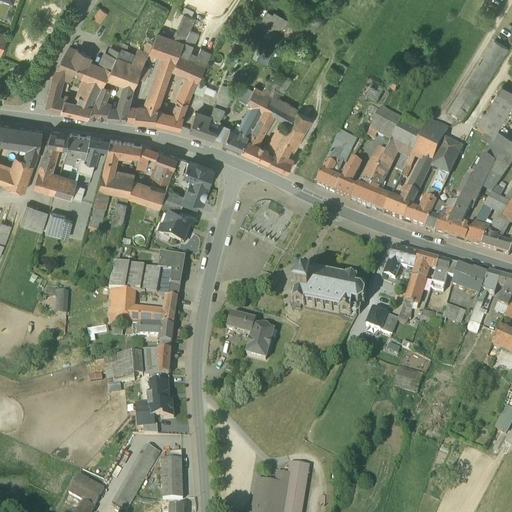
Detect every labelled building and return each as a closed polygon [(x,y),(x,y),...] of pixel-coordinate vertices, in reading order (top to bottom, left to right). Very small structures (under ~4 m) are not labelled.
[(280,35),(294,42),(305,24),(292,16),(290,20),(269,7),(260,22),(253,18),(248,28),(269,39),(276,27),(282,30),(280,35)] [(100,8),(93,18),(100,22),(106,12),(100,8)] [(185,14),(173,38),(184,42),(196,18),(185,14)] [(322,20),(312,14),(305,26),(315,32),(322,20)] [(315,32),(305,26),(294,43),(304,49),(310,52),(320,35),(315,32)] [(164,35),(157,32),(152,43),(149,51),(156,53),(164,35)] [(172,38),(164,35),(156,53),(175,60),(176,61),(180,52),(184,42),(173,38),(172,38)] [(152,43),(147,41),(144,49),(149,51),(152,43)] [(479,67),(490,74),(508,48),(496,41),(479,67)] [(254,57),(269,63),(274,51),(259,46),(254,57)] [(202,47),(198,57),(209,61),(213,52),(202,47)] [(310,53),(303,50),(302,50),(298,48),(296,52),(300,55),(298,60),(305,63),(310,53)] [(49,94),(57,96),(58,97),(64,77),(71,80),(74,73),(86,78),(88,78),(95,62),(88,60),(91,55),(79,49),(75,54),(66,51),(53,76),(48,94),(49,94)] [(188,56),(180,52),(176,61),(172,68),(178,71),(181,73),(188,56)] [(117,56),(108,53),(102,65),(110,68),(117,56)] [(126,60),(117,56),(110,68),(109,70),(120,74),(126,60)] [(163,56),(148,97),(151,98),(161,102),(165,89),(172,68),(175,60),(163,56)] [(194,59),(188,76),(198,81),(206,64),(194,59)] [(142,66),(126,60),(120,74),(117,81),(125,83),(134,87),(138,78),(142,66)] [(102,65),(95,62),(88,78),(86,78),(83,86),(98,92),(102,83),(103,83),(106,77),(109,70),(110,68),(102,65)] [(150,67),(143,64),(142,66),(138,78),(145,81),(150,67)] [(479,67),(457,99),(465,104),(471,108),(492,75),(490,74),(479,67)] [(172,68),(165,89),(169,90),(174,77),(175,77),(178,71),(172,68)] [(344,76),(333,69),(329,75),(340,82),(344,76)] [(120,74),(109,70),(106,77),(113,79),(117,81),(120,74)] [(284,75),(276,89),(283,94),(292,79),(284,75)] [(188,76),(178,99),(189,102),(194,88),(198,81),(188,76)] [(103,83),(94,102),(93,103),(88,115),(107,117),(110,107),(111,103),(105,101),(113,79),(106,77),(103,83)] [(269,78),(262,91),(271,95),(275,89),(274,88),(277,83),(269,78)] [(398,85),(390,81),(390,82),(385,80),(383,84),(387,86),(387,87),(394,92),(398,85)] [(125,83),(118,107),(110,107),(107,117),(125,119),(129,105),(134,87),(125,83)] [(233,95),(239,99),(245,87),(239,84),(235,90),(233,95)] [(223,85),(220,93),(231,98),(233,95),(235,90),(223,85)] [(478,128),(494,137),(498,131),(491,128),(495,120),(502,124),(511,106),(511,89),(503,85),(478,128)] [(98,92),(83,86),(80,92),(89,94),(90,94),(96,96),(98,92)] [(262,91),(255,87),(253,91),(245,87),(239,99),(253,106),(256,100),(266,105),(271,95),(262,91)] [(89,94),(80,92),(78,97),(76,101),(64,99),(62,109),(88,115),(93,103),(96,96),(90,94),(89,94)] [(231,98),(220,93),(216,102),(227,106),(231,98)] [(57,96),(49,94),(46,106),(62,109),(64,99),(57,97),(57,96)] [(149,106),(129,105),(126,119),(154,122),(157,111),(161,102),(151,98),(149,106)] [(172,115),(164,113),(161,123),(180,128),(186,109),(189,102),(178,99),(172,115)] [(276,103),(270,99),(265,108),(271,112),(276,103)] [(290,106),(278,99),(276,103),(271,112),(274,114),(290,123),(297,111),(290,106)] [(266,105),(256,100),(253,106),(262,112),(264,108),(266,105)] [(465,104),(460,112),(466,116),(471,108),(465,104)] [(215,105),(210,118),(196,112),(190,128),(214,138),(225,108),(215,105)] [(262,112),(253,106),(244,121),(253,127),(262,112)] [(264,108),(262,112),(253,127),(254,127),(250,133),(254,135),(256,131),(261,134),(274,114),(265,108),(264,108)] [(460,112),(453,108),(449,114),(461,123),(466,116),(460,112)] [(395,116),(382,110),(367,135),(375,139),(377,135),(392,142),(402,120),(395,116)] [(164,113),(157,111),(154,122),(161,123),(164,113)] [(290,123),(286,130),(301,139),(312,120),(297,111),(290,123)] [(425,129),(403,119),(402,120),(392,142),(389,146),(390,147),(387,151),(394,154),(395,153),(402,156),(410,160),(412,156),(413,154),(413,153),(425,129)] [(502,124),(495,120),(491,128),(498,131),(502,133),(506,126),(502,124)] [(240,130),(236,128),(234,131),(230,129),(224,143),(240,150),(253,127),(244,121),(240,130)] [(436,125),(428,122),(425,129),(413,153),(424,158),(433,163),(448,130),(437,124),(436,125)] [(12,125),(0,123),(0,141),(9,143),(10,140),(12,125)] [(19,126),(12,125),(10,140),(17,140),(19,126)] [(26,127),(19,126),(17,140),(23,141),(24,138),(26,127)] [(33,129),(26,127),(24,138),(23,141),(31,143),(32,139),(33,129)] [(43,130),(33,129),(32,139),(31,143),(30,146),(39,148),(41,141),(43,130)] [(51,130),(43,155),(54,159),(58,144),(60,144),(68,146),(70,133),(51,130)] [(301,139),(286,130),(284,134),(281,139),(278,144),(289,149),(290,147),(295,149),(301,139)] [(254,135),(250,133),(241,150),(268,163),(273,154),(266,150),(267,148),(262,145),(262,146),(257,143),(261,134),(256,131),(254,135)] [(284,134),(277,131),(275,136),(281,139),(284,134)] [(494,137),(484,158),(494,164),(508,137),(502,133),(498,131),(494,137)] [(91,136),(70,133),(68,146),(67,148),(73,149),(73,151),(78,152),(82,153),(81,157),(83,157),(85,157),(91,136)] [(110,139),(91,136),(85,157),(85,158),(95,161),(99,146),(108,148),(110,139)] [(281,139),(275,136),(269,144),(276,148),(278,144),(281,139)] [(511,138),(508,137),(494,164),(489,174),(501,181),(511,165),(511,138)] [(142,145),(110,139),(108,148),(104,164),(115,166),(118,155),(122,156),(123,151),(140,154),(142,145)] [(444,141),(432,166),(431,166),(431,167),(449,176),(462,149),(444,141)] [(276,148),(269,144),(268,148),(267,148),(266,150),(273,154),(276,148)] [(273,154),(268,163),(294,175),(298,167),(291,163),(293,158),(287,154),(289,149),(278,144),(276,148),(273,154)] [(151,148),(142,145),(140,154),(137,166),(144,168),(148,156),(151,148)] [(39,148),(30,146),(27,152),(36,155),(39,148)] [(334,146),(316,185),(335,194),(342,180),(332,175),(336,165),(335,164),(342,150),(334,146)] [(355,157),(352,161),(356,163),(364,147),(360,146),(358,149),(355,157)] [(78,152),(73,151),(73,149),(67,148),(63,160),(75,163),(78,152)] [(177,157),(151,148),(148,156),(159,160),(154,175),(157,177),(156,179),(153,178),(150,186),(165,190),(168,182),(177,157)] [(362,182),(371,186),(379,170),(377,169),(386,153),(380,150),(374,158),(362,182)] [(386,153),(377,169),(379,170),(386,173),(393,156),(394,154),(387,151),(386,153)] [(36,155),(27,152),(25,158),(34,161),(36,155)] [(25,158),(17,154),(13,165),(11,168),(6,183),(24,190),(34,161),(25,158)] [(54,159),(43,155),(39,168),(50,172),(54,159)] [(85,157),(83,157),(79,171),(92,174),(95,161),(85,158),(85,157)] [(433,163),(424,158),(419,169),(427,174),(431,167),(431,166),(433,163)] [(476,173),(472,182),(466,180),(459,192),(457,197),(461,199),(474,206),(489,175),(489,174),(494,164),(484,158),(476,173)] [(214,170),(189,161),(187,167),(186,168),(187,169),(184,175),(192,178),(185,196),(185,197),(200,203),(200,202),(202,203),(214,170)] [(342,180),(335,194),(351,200),(356,190),(349,187),(360,165),(356,163),(352,161),(351,163),(342,180)] [(0,163),(0,181),(6,183),(11,168),(8,167),(0,163)] [(115,166),(104,164),(103,169),(103,171),(113,173),(114,170),(115,166)] [(50,172),(39,168),(34,185),(54,191),(59,175),(50,172)] [(419,169),(408,189),(418,194),(427,174),(419,169)] [(113,173),(103,171),(101,179),(99,185),(98,188),(109,190),(117,192),(121,172),(114,170),(113,173)] [(371,186),(362,182),(360,181),(357,186),(357,187),(356,190),(351,200),(383,214),(389,200),(382,198),(383,197),(378,195),(380,191),(378,190),(386,173),(379,170),(371,186)] [(134,176),(121,172),(117,192),(129,194),(133,180),(134,176)] [(76,180),(59,175),(54,191),(71,196),(72,195),(75,183),(76,181),(76,180)] [(143,183),(133,180),(129,194),(129,196),(138,199),(143,183)] [(85,186),(75,183),(72,195),(81,198),(85,186)] [(150,186),(143,183),(138,199),(148,203),(160,206),(163,197),(165,190),(150,186)] [(109,190),(98,188),(94,204),(104,207),(109,190)] [(185,196),(166,189),(166,191),(165,191),(164,197),(183,204),(197,209),(200,203),(185,197),(185,196)] [(401,205),(389,200),(383,214),(403,222),(410,209),(418,194),(408,189),(401,205)] [(491,194),(484,207),(492,211),(499,199),(491,194)] [(164,197),(163,197),(160,206),(172,210),(172,209),(180,212),(183,204),(164,197)] [(426,198),(420,212),(419,212),(417,217),(415,216),(417,212),(410,209),(403,222),(425,229),(432,213),(437,203),(426,198)] [(455,213),(449,224),(441,220),(435,233),(465,243),(470,233),(459,228),(470,206),(473,208),(474,206),(461,199),(458,206),(455,213)] [(510,205),(499,199),(492,211),(503,217),(510,205)] [(127,202),(117,200),(112,224),(122,227),(127,202)] [(511,201),(510,205),(503,217),(501,221),(508,224),(510,225),(511,220),(511,201)] [(458,206),(449,202),(446,209),(455,213),(458,206)] [(33,205),(27,203),(23,213),(30,215),(32,210),(33,205)] [(160,206),(148,203),(147,208),(158,213),(160,206)] [(104,207),(94,204),(91,216),(99,219),(103,220),(105,207),(104,207)] [(180,212),(172,209),(172,210),(162,236),(184,244),(190,228),(193,229),(196,218),(180,212)] [(442,217),(432,213),(425,230),(435,233),(441,220),(449,224),(455,213),(446,209),(442,217)] [(47,216),(32,210),(30,215),(23,213),(20,223),(42,231),(47,216)] [(66,215),(51,211),(46,231),(61,235),(66,215)] [(99,219),(91,216),(87,229),(97,232),(99,219)] [(501,221),(496,218),(489,231),(489,233),(498,237),(500,238),(504,230),(508,224),(501,221)] [(12,225),(2,221),(0,225),(0,233),(7,236),(12,225)] [(489,231),(474,226),(470,233),(465,243),(481,248),(489,233),(489,231)] [(498,237),(489,233),(481,248),(503,255),(508,246),(495,242),(498,237)] [(99,249),(85,246),(82,259),(96,262),(99,249)] [(508,246),(503,255),(509,256),(511,251),(511,246),(508,246)] [(400,268),(405,270),(410,254),(395,249),(384,276),(395,281),(400,268)] [(405,270),(414,272),(419,256),(410,254),(405,270)] [(185,258),(160,255),(158,271),(171,273),(169,286),(170,286),(179,287),(180,287),(185,258)] [(439,262),(419,256),(414,272),(411,283),(415,284),(417,281),(426,282),(429,272),(436,274),(439,262)] [(457,267),(439,262),(436,274),(430,292),(444,294),(447,279),(454,281),(457,267)] [(158,271),(114,263),(109,289),(112,290),(139,293),(145,294),(145,292),(150,293),(157,294),(156,296),(168,298),(170,286),(169,286),(171,273),(158,271)] [(487,278),(457,267),(454,281),(452,289),(479,300),(482,292),(487,278)] [(337,280),(330,278),(331,277),(329,276),(328,278),(322,277),(322,275),(320,274),(319,276),(311,275),(312,273),(311,272),(310,273),(301,271),(300,270),(299,271),(300,272),(298,281),(297,281),(295,290),(292,290),(291,295),(295,296),(293,305),(292,305),(293,307),(294,306),(303,308),(303,309),(305,309),(304,308),(304,307),(313,308),(313,310),(315,310),(315,309),(322,310),(322,312),(324,312),(324,311),(331,312),(330,313),(332,314),(333,312),(339,314),(339,315),(338,315),(339,317),(341,316),(349,318),(350,319),(351,318),(351,317),(351,316),(355,317),(356,318),(358,318),(357,316),(358,315),(360,316),(361,315),(359,314),(360,312),(362,311),(361,310),(360,310),(359,308),(361,306),(364,307),(365,306),(363,304),(364,300),(366,300),(366,298),(364,298),(361,294),(363,293),(365,294),(365,293),(364,292),(365,290),(366,291),(366,289),(364,288),(363,286),(364,285),(362,284),(362,285),(357,284),(358,283),(358,282),(357,281),(356,282),(348,280),(347,279),(345,280),(346,281),(345,282),(339,280),(339,279),(338,278),(337,280)] [(487,278),(482,292),(487,294),(494,297),(498,289),(501,278),(488,275),(487,278)] [(511,281),(501,278),(498,289),(504,291),(497,307),(508,311),(511,303),(511,300),(511,281)] [(417,281),(415,284),(411,283),(404,304),(405,304),(414,307),(418,308),(426,282),(417,281)] [(179,287),(170,286),(168,298),(177,299),(179,287)] [(133,293),(112,290),(111,302),(111,310),(109,310),(109,328),(117,325),(128,324),(128,316),(133,316),(133,312),(133,310),(133,302),(133,293)] [(482,292),(479,300),(475,310),(480,312),(487,294),(482,292)] [(165,314),(148,313),(147,323),(173,326),(176,307),(177,299),(168,298),(165,314)] [(67,301),(59,300),(58,312),(65,313),(67,301)] [(414,307),(405,304),(402,312),(411,315),(414,307)] [(465,312),(448,306),(443,320),(460,325),(465,312)] [(480,312),(475,310),(469,325),(480,329),(484,317),(485,314),(480,312)] [(387,317),(373,311),(366,328),(380,333),(381,333),(392,338),(399,322),(398,322),(387,317)] [(148,313),(133,312),(133,316),(128,316),(128,324),(140,323),(147,323),(148,313)] [(411,315),(402,312),(398,322),(399,322),(407,325),(408,321),(410,322),(411,315)] [(443,320),(423,313),(419,324),(440,331),(443,320)] [(256,322),(230,315),(226,330),(227,331),(235,333),(251,337),(252,337),(254,327),(256,322)] [(258,328),(254,327),(252,337),(251,337),(250,343),(249,343),(247,350),(248,351),(246,357),(265,362),(268,351),(269,351),(272,343),(270,343),(273,332),(269,331),(267,326),(263,325),(258,328)] [(480,329),(469,325),(466,332),(477,336),(477,335),(479,330),(480,330),(480,329)] [(141,326),(130,326),(124,327),(125,338),(140,338),(141,326)] [(161,327),(141,326),(140,338),(148,338),(148,337),(161,337),(160,344),(171,344),(173,328),(161,327)] [(124,327),(109,330),(110,338),(125,338),(124,327)] [(100,329),(88,331),(89,337),(101,335),(100,329)] [(511,342),(511,335),(500,330),(487,358),(488,359),(494,362),(499,351),(506,354),(511,342)] [(412,348),(404,345),(402,349),(410,353),(412,348)] [(137,355),(126,357),(105,361),(106,368),(112,367),(125,364),(142,362),(143,362),(146,362),(145,352),(140,352),(141,355),(137,355)] [(171,352),(145,352),(146,362),(160,362),(159,376),(169,376),(171,352)] [(494,362),(488,359),(485,366),(491,369),(494,362)] [(125,364),(112,367),(112,374),(142,370),(142,362),(125,364)] [(238,370),(226,366),(223,378),(235,381),(238,370)] [(423,376),(399,369),(393,388),(417,396),(423,376)] [(142,370),(112,374),(113,385),(135,382),(135,378),(143,377),(142,370)] [(159,376),(153,376),(154,384),(168,383),(170,383),(169,376),(159,376)] [(154,384),(150,385),(151,394),(154,418),(163,417),(163,419),(163,420),(174,419),(174,418),(173,418),(172,404),(172,403),(168,403),(168,394),(169,394),(169,393),(168,384),(168,383),(154,384)] [(511,421),(511,384),(497,421),(510,426),(511,421)] [(149,405),(136,406),(138,428),(143,428),(154,427),(154,418),(151,394),(148,395),(149,405)] [(154,427),(143,428),(144,434),(158,435),(157,426),(154,427)] [(145,446),(112,505),(124,511),(132,511),(135,507),(131,504),(159,453),(145,446)] [(181,453),(169,453),(169,461),(182,461),(181,453)] [(169,461),(162,462),(163,501),(182,501),(182,461),(169,461)] [(301,511),(309,467),(291,464),(289,475),(290,475),(290,476),(284,511),(301,511)] [(277,473),(275,484),(257,481),(253,508),(251,511),(284,511),(290,476),(289,475),(277,473)] [(104,490),(79,476),(69,494),(84,503),(94,508),(104,490)] [(94,508),(84,503),(78,511),(93,511),(95,509),(94,508)]
